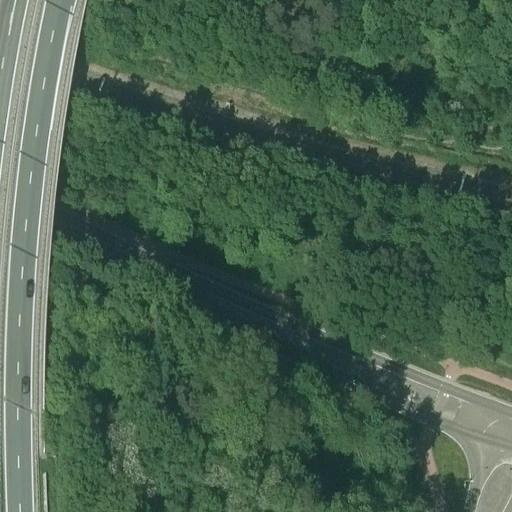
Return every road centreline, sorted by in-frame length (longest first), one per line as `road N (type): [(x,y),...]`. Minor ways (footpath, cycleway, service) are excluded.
road 1 (trunk): [(20,511),(20,277),(38,101),(58,0)]
road 2 (tertiary): [(511,413),(168,274)]
road 3 (tertiary): [(168,274),(275,346),(493,442)]
road 4 (tertiary): [(168,274),(0,191)]
